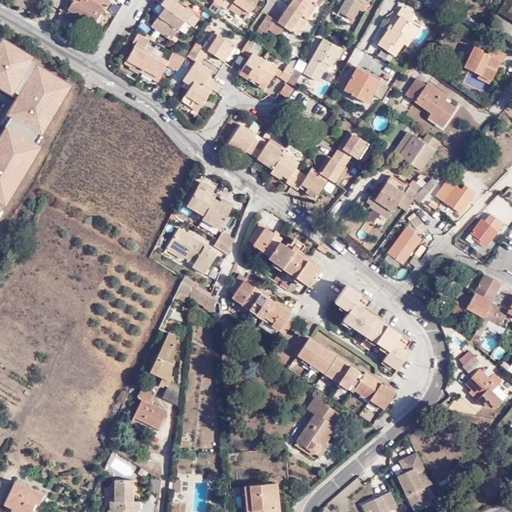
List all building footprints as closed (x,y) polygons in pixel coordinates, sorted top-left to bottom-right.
[(90,0),(73,0),(74,1),(69,8),(85,20),(85,21),(92,26),(103,8),(90,0)] [(108,0),(90,0),(103,8),(106,10),(111,2),(108,0)] [(163,0),(160,5),(165,7),(152,26),(172,40),(186,21),(194,26),(199,19),(195,16),(185,9),(172,0),(163,0)] [(210,0),(206,6),(216,12),(224,0),(223,0),(210,0)] [(227,0),(231,2),(230,4),(247,14),(256,0),(227,0)] [(312,0),(290,0),(287,5),(302,16),(312,0)] [(302,16),(305,18),(315,2),(312,0),(302,16)] [(363,1),(367,4),(368,0),(344,0),(339,9),(350,17),(356,6),(359,8),(363,1)] [(363,10),(367,4),(363,1),(359,8),(363,10)] [(247,14),(230,4),(228,7),(244,18),(247,14)] [(293,31),(294,30),(302,16),(287,5),(282,13),(280,12),(276,20),(284,26),(293,31)] [(185,9),(195,16),(197,13),(187,6),(185,9)] [(352,18),(359,8),(356,6),(350,17),(352,18)] [(401,8),(396,15),(399,18),(392,28),(390,26),(376,45),(393,58),(402,45),(405,48),(419,28),(410,22),(413,17),(401,8)] [(273,18),(266,14),(258,27),(264,32),(273,18)] [(298,33),(307,19),(305,18),(302,16),(294,30),(298,33)] [(295,33),(293,31),(284,26),(279,34),(290,41),(295,33)] [(127,59),(144,70),(153,54),(146,49),(149,44),(151,40),(138,32),(132,42),(136,45),(127,59)] [(195,45),(191,52),(203,59),(207,53),(219,59),(229,43),(212,33),(202,50),(195,45)] [(303,71),(314,78),(320,68),(323,70),(327,63),(330,65),(341,48),(323,37),(303,71)] [(247,55),(255,42),(248,38),(240,51),(247,55)] [(0,95),(12,103),(15,97),(20,99),(14,111),(0,135),(0,204),(8,210),(45,151),(36,146),(40,139),(45,141),(75,91),(35,66),(37,62),(0,39),(0,95)] [(229,43),(219,59),(222,61),(232,45),(229,43)] [(146,49),(153,54),(156,49),(149,44),(146,49)] [(462,66),(478,75),(480,70),(491,75),(498,61),(500,62),(504,54),(489,46),(486,53),(480,51),(481,48),(473,44),(462,66)] [(156,49),(153,54),(161,59),(164,53),(156,49)] [(186,79),(195,84),(203,88),(209,79),(213,71),(204,66),(203,67),(199,65),(203,59),(191,52),(187,58),(196,63),(186,79)] [(167,66),(177,71),(184,60),(173,53),(168,63),(161,59),(153,54),(144,70),(154,76),(155,75),(159,78),(167,66)] [(253,78),(264,60),(256,55),(254,57),(250,55),(240,69),(253,78)] [(140,72),(142,73),(144,70),(127,59),(125,63),(130,66),(129,68),(139,74),(140,72)] [(288,64),(293,68),(297,60),(296,59),(291,61),(288,64)] [(273,66),(264,60),(253,78),(266,86),(276,71),(271,68),(273,66)] [(286,81),(287,79),(293,68),(288,64),(287,63),(278,76),(286,81)] [(374,90),(382,95),(389,83),(381,78),(382,77),(361,64),(347,88),(368,100),(374,90)] [(320,68),(314,78),(317,79),(323,70),(320,68)] [(238,73),(251,80),(253,78),(240,69),(238,73)] [(159,78),(155,75),(154,76),(144,70),(142,73),(143,74),(142,76),(151,81),(152,79),(157,82),(159,78)] [(480,70),(478,75),(476,78),(487,84),(491,75),(480,70)] [(402,88),(429,107),(442,116),(452,101),(441,94),(444,89),(424,76),(423,78),(414,72),(402,88)] [(253,78),(251,80),(263,89),(266,86),(253,78)] [(218,92),(222,86),(213,81),(209,79),(203,88),(195,84),(184,103),(200,113),(205,104),(207,105),(211,99),(209,97),(214,89),(218,92)] [(293,88),(285,82),(280,92),(287,97),(293,88)] [(390,99),(386,105),(390,108),(394,102),(390,99)] [(442,116),(429,107),(425,111),(439,120),(442,116)] [(255,153),(262,140),(259,138),(253,134),(255,131),(245,125),(235,140),(251,150),(255,153)] [(334,149),(346,156),(349,152),(352,154),(363,138),(348,128),(334,149)] [(392,152),(398,156),(411,135),(406,131),(392,152)] [(418,170),(438,141),(426,133),(420,141),(411,135),(398,156),(418,170)] [(363,138),(352,154),(356,156),(367,140),(363,138)] [(248,154),(251,150),(235,140),(233,144),(248,154)] [(273,168),(275,169),(286,152),(284,150),(286,147),(278,142),(276,145),(269,142),(268,144),(262,140),(255,153),(253,155),(259,159),(262,156),(276,165),(273,168)] [(342,163),(346,156),(334,149),(330,155),(329,154),(325,160),(321,158),(317,165),(318,170),(329,177),(333,180),(344,164),(342,163)] [(287,182),(293,186),(303,171),(296,167),(298,164),(292,160),(294,157),(286,152),(275,169),(289,178),(287,182)] [(325,160),(329,154),(326,152),(321,158),(325,160)] [(259,159),(273,168),(276,165),(262,156),(259,159)] [(308,163),(306,166),(313,171),(315,168),(308,163)] [(333,180),(337,182),(348,167),(344,164),(333,180)] [(303,171),(293,186),(300,190),(301,187),(304,183),(319,193),(329,177),(318,170),(317,165),(315,168),(313,171),(306,166),(303,171)] [(273,173),(287,182),(289,178),(275,169),(273,173)] [(374,198),(370,196),(367,201),(371,204),(370,205),(388,217),(404,193),(407,187),(390,175),(374,198)] [(413,196),(419,202),(438,181),(436,179),(431,176),(423,184),(420,188),(413,196)] [(476,191),(464,183),(461,188),(445,179),(433,195),(460,213),(476,191)] [(412,198),(413,196),(420,188),(413,181),(409,184),(407,187),(404,193),(412,198)] [(211,200),(213,195),(201,189),(204,185),(197,182),(184,205),(203,216),(211,200)] [(304,183),(301,187),(317,197),(319,193),(304,183)] [(203,216),(201,220),(217,228),(230,205),(223,201),(220,204),(211,200),(203,216)] [(442,234),(451,223),(438,212),(428,223),(442,234)] [(502,222),(488,213),(483,220),(480,219),(465,240),(470,243),(474,238),(485,246),(502,222)] [(425,228),(416,216),(409,221),(417,233),(425,228)] [(280,237),(282,234),(262,220),(250,238),(255,240),(254,242),(269,253),(280,237)] [(419,238),(404,227),(385,253),(400,264),(419,238)] [(204,245),(191,237),(186,234),(178,229),(167,249),(193,265),(192,268),(203,275),(215,255),(203,247),(204,245)] [(222,232),(219,240),(231,246),(234,238),(222,232)] [(269,253),(268,254),(310,284),(322,265),(280,237),(269,253)] [(231,246),(219,240),(215,246),(229,254),(231,246)] [(184,273),(181,278),(188,283),(195,286),(198,281),(184,273)] [(484,313),(490,302),(500,283),(483,273),(471,296),(460,290),(450,310),(457,314),(461,316),(466,307),(482,317),(484,313)] [(233,296),(247,306),(258,290),(259,287),(240,274),(230,289),(235,292),(233,296)] [(188,283),(181,278),(174,294),(177,296),(180,290),(188,294),(188,283)] [(290,279),(284,286),(288,289),(292,287),(295,283),(290,279)] [(195,286),(188,283),(188,294),(188,296),(211,310),(217,299),(215,298),(195,286)] [(364,295),(351,285),(338,304),(351,313),(346,320),(390,351),(385,359),(400,370),(412,353),(398,342),(403,335),(359,302),(364,295)] [(258,290),(247,306),(263,316),(274,300),(258,290)] [(495,305),(490,302),(484,313),(500,322),(506,313),(511,316),(511,297),(506,295),(499,309),(494,306),(495,305)] [(274,300),(263,316),(288,334),(296,321),(289,316),(293,310),(275,298),(274,300)] [(173,311),(170,318),(181,322),(184,315),(173,311)] [(456,325),(461,316),(457,314),(452,323),(456,325)] [(176,403),(178,383),(168,380),(174,334),(167,330),(148,370),(160,376),(159,378),(163,380),(162,383),(165,385),(160,395),(176,403)] [(327,374),(326,375),(331,379),(332,377),(341,383),(340,385),(352,393),(355,389),(385,410),(398,392),(369,371),(366,375),(312,337),(300,354),(327,374)] [(469,374),(480,364),(474,357),(462,367),(469,374)] [(489,379),(481,370),(466,384),(478,397),(476,400),(482,407),(496,409),(502,403),(492,392),(501,382),(495,375),(489,379)] [(350,396),(352,393),(340,385),(338,387),(350,396)] [(153,393),(141,386),(136,396),(140,399),(133,414),(158,427),(165,410),(149,402),(153,393)] [(312,399),(310,403),(338,422),(341,418),(312,399)] [(338,422),(310,403),(305,411),(311,416),(294,442),(310,454),(318,442),(322,445),(338,422)] [(310,454),(294,442),(291,446),(307,458),(310,454)] [(325,447),(322,445),(318,442),(310,454),(316,459),(325,447)] [(424,489),(432,484),(417,453),(404,459),(409,471),(405,473),(397,477),(406,496),(408,496),(412,494),(417,505),(428,499),(424,489)] [(511,457),(503,465),(507,470),(511,465),(511,457)] [(409,471),(404,459),(399,462),(405,473),(409,471)] [(486,498),(505,489),(498,474),(479,483),(486,498)] [(111,508),(137,508),(139,509),(140,500),(132,500),(133,478),(115,477),(115,495),(111,495),(111,508)] [(45,497),(17,482),(6,504),(13,509),(11,511),(32,511),(35,505),(40,507),(45,497)] [(278,511),(275,482),(246,485),(249,510),(244,511),(278,511)] [(390,511),(389,511),(398,507),(390,490),(380,495),(382,499),(373,503),(372,499),(366,503),(369,511),(366,511),(390,511)] [(412,494),(408,496),(416,510),(419,508),(417,505),(412,494)] [(431,503),(428,499),(417,505),(419,508),(431,503)]
